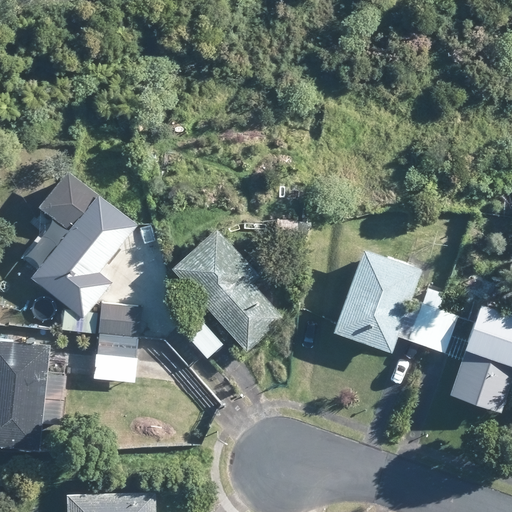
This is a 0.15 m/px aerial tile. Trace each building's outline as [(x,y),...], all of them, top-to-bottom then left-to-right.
[(106,183),(38,270),(90,312),(118,277),(105,267),(146,214),(106,183)] [(302,219),(277,219),(277,241),(303,240),(302,219)] [(218,305),(252,344),(287,313),(255,277),(264,269),(223,221),(178,260),(218,305)] [(396,346),(426,263),(370,243),(340,325),(396,346)] [(101,349),(140,353),(145,300),(106,297),(101,349)] [(462,311),(443,304),(426,298),(412,335),(447,348),(462,311)] [(511,306),(493,299),(487,298),(479,320),(453,387),(506,407),(511,391),(511,306)] [(227,337),(206,316),(199,309),(184,324),(212,353),(227,337)] [(0,438),(43,443),(51,367),(68,368),(72,329),(24,323),(22,335),(0,332),(0,438)] [(160,511),(160,486),(73,486),(72,511),(160,511)]
